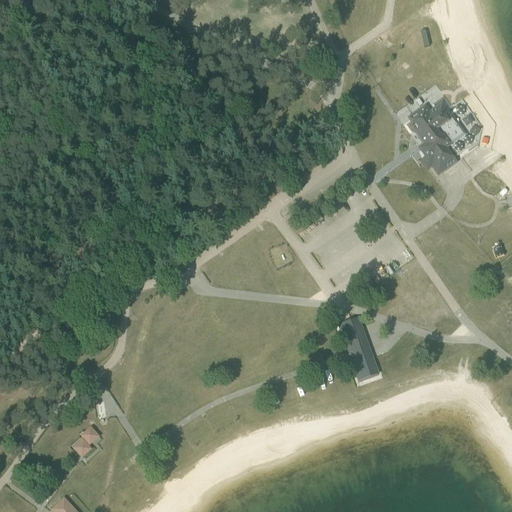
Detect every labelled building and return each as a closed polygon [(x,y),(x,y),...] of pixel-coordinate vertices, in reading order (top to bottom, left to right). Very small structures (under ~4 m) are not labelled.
[(310,7),(290,13),(293,23),(313,18),(310,7)] [(306,43),(313,40),(309,31),(302,34),(306,43)] [(465,136),(447,111),(451,107),(443,96),(432,104),(435,109),(430,112),(425,106),(415,114),(417,117),(408,124),(407,122),(403,126),(409,135),(414,132),(430,154),(420,161),(425,167),(430,164),(439,176),(447,170),(457,162),(456,161),(447,149),(465,136)] [(219,265),(225,273),(235,267),(229,258),(219,265)] [(205,274),(207,283),(217,281),(216,273),(205,274)] [(378,376),(357,319),(338,326),(358,383),(378,376)] [(192,364),(197,385),(211,381),(210,377),(223,374),(219,358),(192,364)] [(387,373),(392,382),(403,377),(398,368),(387,373)] [(269,401),(288,395),(285,382),(265,388),(269,401)] [(83,440),(72,449),(81,459),(91,450),(89,447),(99,438),(90,428),(80,437),(83,440)] [(50,511),(76,511),(64,499),(50,511)]
